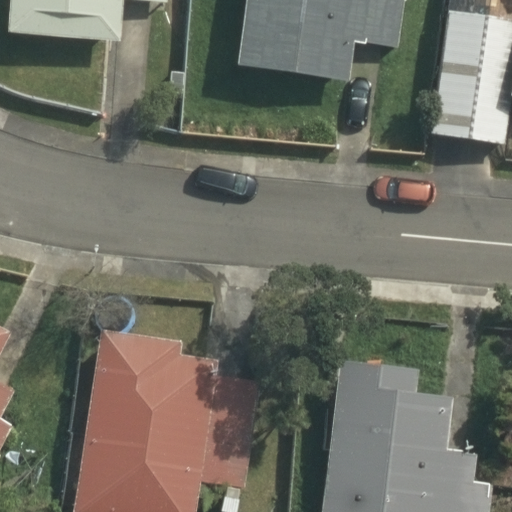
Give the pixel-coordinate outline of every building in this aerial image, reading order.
[(1,0),(0,17),(0,38),(113,47),(117,3),(163,7),(163,0),(1,0)] [(238,0),(229,69),(342,86),(348,44),(394,51),(400,0),(238,0)] [(443,0),(441,15),(484,21),(487,0),(443,0)] [(499,102),(511,53),(511,25),(484,21),(441,15),(424,137),(500,148),(507,104),(499,102)] [(511,53),(499,102),(507,104),(511,104),(511,53)] [(209,380),(211,364),(173,360),(175,344),(92,334),(68,511),(191,511),(195,486),(209,380)] [(412,375),(329,367),(315,511),(486,511),(490,486),(469,484),(472,456),(441,452),(446,401),(409,398),(412,375)] [(209,380),(195,486),(241,492),(255,386),(209,380)] [(0,387),(0,444),(9,427),(0,422),(0,412),(10,392),(0,387)]
